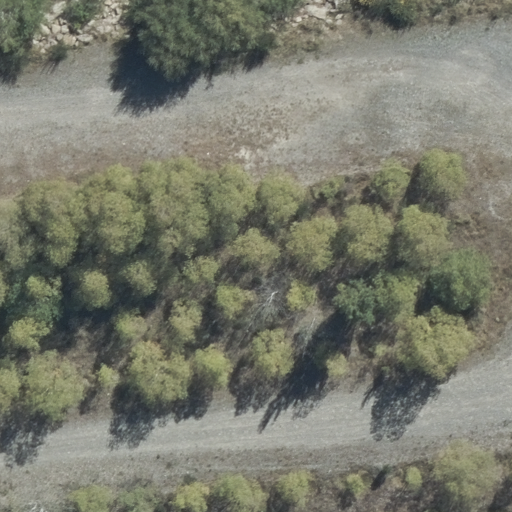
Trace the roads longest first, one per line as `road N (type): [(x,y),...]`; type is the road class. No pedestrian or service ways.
road 1 (track): [(511,352),(417,397),(0,456)]
road 2 (track): [(0,106),(382,61),(474,69),(511,91)]
